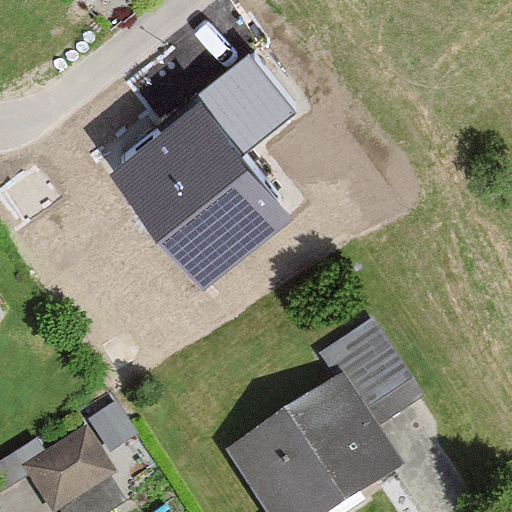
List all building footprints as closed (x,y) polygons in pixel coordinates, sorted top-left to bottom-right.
[(293,116),(252,66),(116,175),(203,281),(281,218),(236,162),(293,116)] [(13,174),(14,257),(65,256),(64,173),(13,174)] [(381,312),(332,338),(376,418),(425,392),(381,312)] [(325,394),(213,466),(243,511),(357,511),(389,492),(325,394)] [(58,508),(127,455),(92,409),(23,462),(58,508)]
